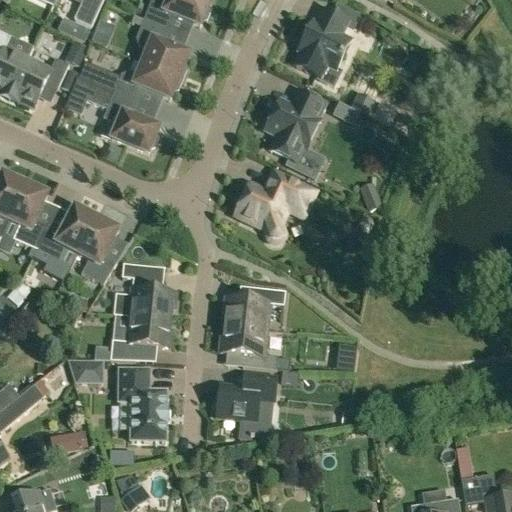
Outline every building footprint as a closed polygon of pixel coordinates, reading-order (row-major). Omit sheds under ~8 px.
[(91,30),(104,1),(102,0),(73,0),(82,4),(73,22),(91,30)] [(121,6),(119,0),(118,0),(111,0),(109,7),(119,12),(121,6)] [(211,3),(203,0),(169,0),(169,3),(161,0),(152,0),(143,22),(167,32),(173,18),(200,30),(202,24),(206,22),(210,13),(209,8),(211,3)] [(340,38),(346,25),(323,13),(317,27),(313,25),(305,41),(302,40),(298,48),(300,50),(298,53),(302,55),(295,69),(319,80),(325,67),(336,72),(350,43),(340,38)] [(131,26),(140,29),(135,41),(139,50),(147,53),(142,65),(182,82),(187,70),(185,66),(189,57),(161,46),(167,32),(143,22),(143,23),(133,20),(131,26)] [(73,40),(84,46),(90,34),(78,28),(73,40)] [(0,94),(10,99),(28,61),(5,50),(10,39),(0,34),(0,94)] [(70,52),(65,61),(79,68),(83,58),(70,52)] [(50,72),(28,61),(10,99),(34,110),(46,84),(58,90),(69,68),(55,61),(50,72)] [(84,64),(77,82),(95,89),(102,71),(84,64)] [(182,82),(142,65),(137,77),(129,73),(121,77),(113,96),(137,106),(143,92),(170,103),(174,94),(178,92),(182,82)] [(78,77),(69,73),(61,90),(69,94),(78,77)] [(131,119),(137,106),(113,96),(95,89),(77,82),(70,97),(107,112),(103,121),(117,127),(111,142),(148,157),(150,152),(154,150),(158,140),(156,136),(159,131),(131,119)] [(317,122),(324,107),(299,95),(292,109),(280,103),(278,108),(274,109),(271,116),(272,119),(265,133),(277,139),(270,153),(289,163),(296,148),(305,153),(320,123),(317,122)] [(357,95),(350,111),(368,118),(375,102),(357,95)] [(340,106),(335,118),(353,127),(359,115),(340,106)] [(314,195),(274,175),(265,194),(250,187),(235,218),(268,233),(267,238),(269,242),(271,244),(275,245),(279,244),(282,241),(283,236),(282,233),(278,230),(287,212),(302,220),(314,195)] [(10,180),(1,177),(0,179),(0,219),(7,223),(25,184),(14,179),(10,180)] [(36,253),(47,230),(34,224),(47,197),(38,193),(36,189),(25,184),(7,223),(19,229),(13,242),(36,253)] [(381,209),(372,186),(359,192),(368,214),(381,209)] [(82,214),(74,210),(60,236),(47,230),(36,253),(58,265),(66,251),(77,257),(97,219),(87,213),(82,214)] [(103,288),(116,266),(104,259),(118,233),(109,229),(108,224),(97,219),(77,257),(88,263),(81,276),(103,288)] [(370,224),(365,222),(360,224),(358,229),(360,234),(365,236),(370,234),(372,229),(370,224)] [(31,262),(36,253),(31,251),(27,260),(31,262)] [(129,319),(169,323),(170,311),(174,311),(175,297),(162,295),(150,294),(152,270),(123,267),(121,281),(132,282),(131,300),(115,298),(113,317),(129,319)] [(283,309),(285,295),(259,292),(258,304),(225,301),(224,316),(227,316),(226,328),(266,333),(269,307),(283,309)] [(0,328),(16,310),(1,297),(0,298),(0,328)] [(75,302),(74,315),(84,316),(85,303),(75,302)] [(170,351),(171,336),(167,336),(169,323),(129,319),(126,345),(112,344),(109,364),(135,365),(137,347),(170,351)] [(263,359),(266,333),(226,328),(225,341),(221,341),(219,355),(243,358),(242,369),(276,373),(278,360),(263,359)] [(75,385),(101,385),(102,366),(69,365),(75,385)] [(165,444),(166,394),(148,394),(149,373),(119,373),(118,405),(131,405),(130,444),(165,444)] [(282,374),(281,384),(297,386),(298,375),(282,374)] [(273,405),(276,381),(244,378),(242,391),(219,388),(218,398),(215,400),(214,408),(217,411),(216,420),(256,425),(258,404),(273,405)] [(19,399),(0,415),(0,435),(25,416),(44,400),(34,387),(19,399)] [(0,394),(0,415),(19,399),(9,387),(0,394)] [(357,418),(342,416),(341,429),(356,430),(357,418)] [(79,435),(58,439),(61,456),(82,453),(79,435)] [(471,481),(469,464),(467,451),(456,453),(458,465),(460,483),(461,482),(465,507),(485,504),(485,511),(511,511),(511,498),(497,501),(493,477),(471,481)] [(0,472),(9,466),(0,454),(0,472)] [(100,472),(105,463),(96,456),(90,465),(100,472)] [(123,501),(139,490),(131,479),(116,485),(123,501)] [(127,511),(134,511),(150,501),(141,488),(139,490),(123,501),(121,503),(127,511)] [(55,511),(49,493),(38,496),(38,495),(12,503),(12,506),(14,505),(16,511),(55,511)] [(100,511),(116,511),(115,498),(100,499),(100,511)] [(459,511),(458,502),(423,508),(423,511),(459,511)]
